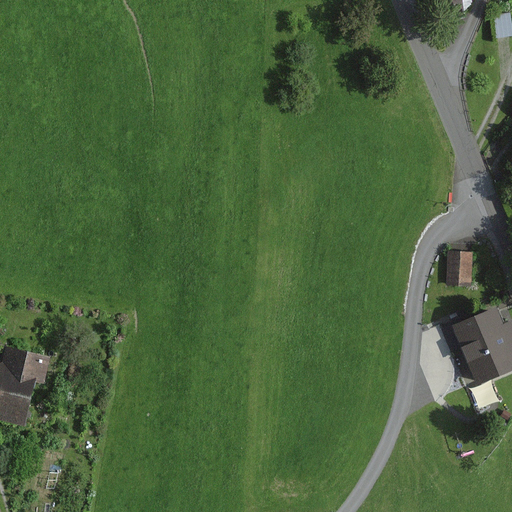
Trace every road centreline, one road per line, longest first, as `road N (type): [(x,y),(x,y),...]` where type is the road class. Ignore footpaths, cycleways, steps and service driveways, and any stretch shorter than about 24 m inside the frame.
road 1 (track): [(479,187),(423,263),(401,411),(346,511)]
road 2 (unclassified): [(511,264),(404,0)]
